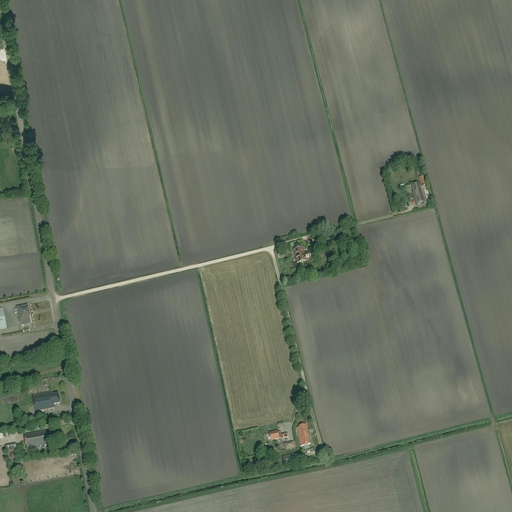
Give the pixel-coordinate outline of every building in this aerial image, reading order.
[(424,202),(419,183),(411,185),(417,204),(424,202)] [(302,248),(294,250),(298,263),(306,261),(306,260),(311,259),(309,252),(304,254),(302,248)] [(28,305),(17,308),(20,326),(31,324),(28,305)] [(32,396),(35,412),(55,408),(54,404),(60,403),(58,393),(52,394),(52,392),(32,396)] [(299,427),(299,428),(297,428),(299,435),(298,435),(300,447),(311,444),(306,425),(299,427)] [(50,433),(49,430),(24,435),(27,451),(45,447),(45,446),(48,445),(48,443),(54,442),(52,432),(50,433)] [(281,435),(280,433),(278,433),(278,431),(269,433),(271,440),(279,438),(281,438),(288,437),(287,433),(281,435)] [(302,453),(282,457),(284,467),(304,463),(302,453)]
